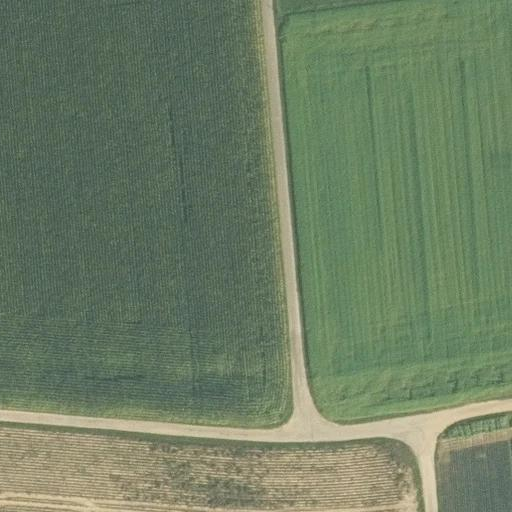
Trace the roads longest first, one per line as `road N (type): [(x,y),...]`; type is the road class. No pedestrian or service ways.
road 1 (unclassified): [(511,404),(302,438),(264,0)]
road 2 (track): [(302,438),(0,414)]
